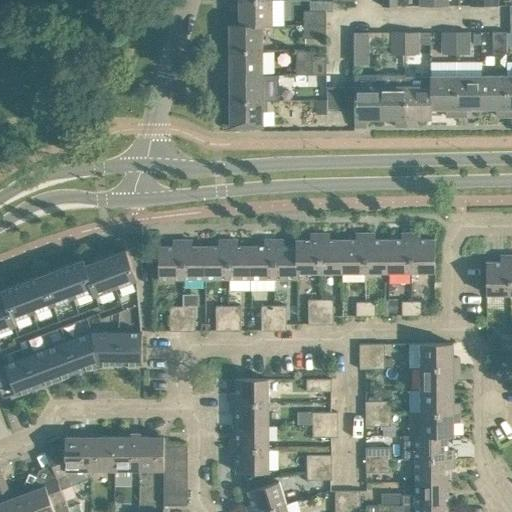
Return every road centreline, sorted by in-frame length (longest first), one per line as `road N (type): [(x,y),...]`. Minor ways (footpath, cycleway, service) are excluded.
road 1 (tertiary): [(146,198),(511,184)]
road 2 (tertiary): [(511,159),(149,165)]
road 3 (residential): [(194,416),(179,341),(348,333)]
road 4 (residential): [(0,451),(51,419),(194,416)]
road 5 (residential): [(457,327),(478,359),(480,470),(504,511)]
road 6 (residential): [(149,165),(187,0)]
road 7 (tertiary): [(149,165),(56,172),(0,198)]
road 8 (tertiary): [(0,227),(50,198),(146,198)]
road 9 (unknown): [(364,16),(506,10)]
road 10 (residential): [(347,474),(348,333)]
road 11 (residential): [(457,327),(455,249),(481,233),(511,232)]
